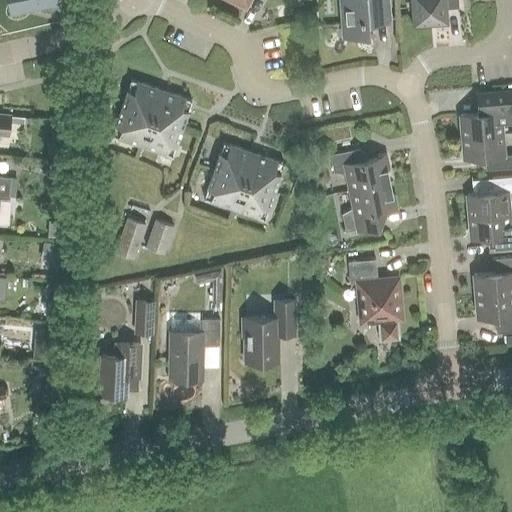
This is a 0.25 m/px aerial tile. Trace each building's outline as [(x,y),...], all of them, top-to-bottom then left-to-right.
[(56,0),(7,0),(11,13),(57,3),(56,0)] [(367,20),(389,18),(387,0),(339,0),(342,38),(369,36),(367,20)] [(446,9),(458,8),(457,0),(410,0),(412,26),(447,24),(446,9)] [(191,100),(130,79),(111,135),(171,156),(191,100)] [(461,137),(501,133),(500,121),(511,119),(511,88),(476,91),(477,113),(459,115),(461,137)] [(0,133),(8,134),(9,116),(0,114),(0,133)] [(349,121),(309,132),(312,144),(352,133),(349,121)] [(511,154),(503,155),(501,133),(461,137),(463,159),(489,157),(490,169),(511,167),(511,154)] [(283,163),(222,142),(203,198),(264,219),(283,163)] [(345,173),(349,190),(389,182),(384,156),(361,161),(359,149),(330,155),(333,171),(345,173)] [(0,195),(15,197),(17,178),(0,176),(0,195)] [(466,194),(468,216),(511,212),(511,176),(491,178),(492,192),(466,194)] [(389,182),(349,190),(352,207),(342,214),(345,231),(374,225),(384,210),(394,208),(389,182)] [(511,212),(468,216),(470,238),(485,237),(486,251),(511,248),(511,212)] [(115,252),(133,258),(145,223),(127,217),(115,252)] [(163,253),(173,225),(155,219),(145,247),(163,253)] [(58,222),(48,221),(47,235),(57,235),(58,222)] [(511,256),(497,258),(499,272),(473,274),(475,296),(511,292),(511,256)] [(361,321),(377,320),(379,340),(398,338),(396,318),(400,318),(397,278),(377,280),(375,259),(347,262),(349,283),(357,282),(361,321)] [(511,292),(475,296),(477,318),(503,316),(504,332),(511,331),(511,292)] [(134,299),(133,332),(152,333),(153,299),(134,299)] [(276,334),(294,334),(293,299),(274,300),(274,317),(242,317),(242,337),(244,337),(244,361),(277,361),(277,342),(276,342),(276,334)] [(219,344),(219,319),(202,319),(202,332),(170,331),(169,378),(201,379),(202,344),(219,344)] [(125,394),(126,390),(126,377),(139,378),(140,344),(116,343),(116,355),(100,354),(98,393),(125,394)] [(33,347),(32,357),(52,359),(53,348),(33,347)]
